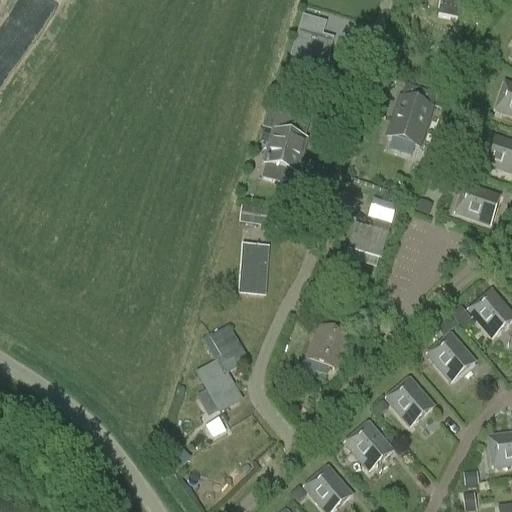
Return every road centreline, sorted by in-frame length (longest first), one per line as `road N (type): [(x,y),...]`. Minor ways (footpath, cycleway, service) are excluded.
road 1 (unknown): [(393,0),(330,205),(259,386),(270,421),(298,462)]
road 2 (unclassified): [(158,511),(65,407),(0,365)]
